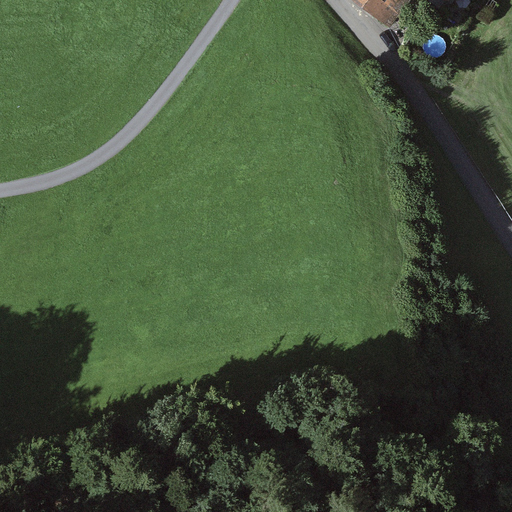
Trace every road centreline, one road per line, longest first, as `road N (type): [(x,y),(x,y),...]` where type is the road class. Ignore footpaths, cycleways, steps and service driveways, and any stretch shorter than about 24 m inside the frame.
road 1 (track): [(0,190),(54,181),(116,152),(234,0)]
road 2 (unclassified): [(511,237),(342,0)]
